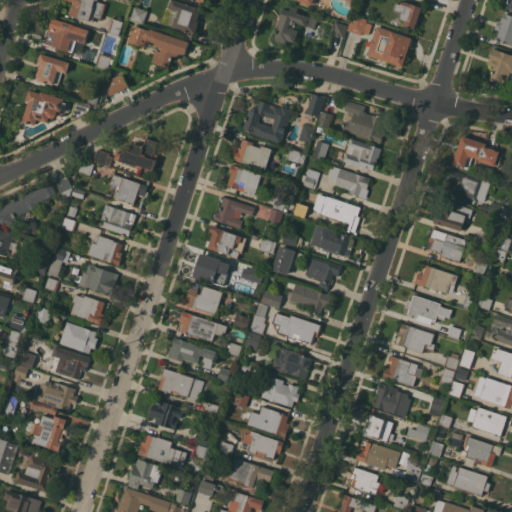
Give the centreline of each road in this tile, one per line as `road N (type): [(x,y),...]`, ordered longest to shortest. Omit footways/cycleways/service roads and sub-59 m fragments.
road 1 (residential): [(250,0),(79,511)]
road 2 (residential): [(469,0),(299,511)]
road 3 (residential): [(511,115),(316,72),(259,70),(180,90),(0,176)]
